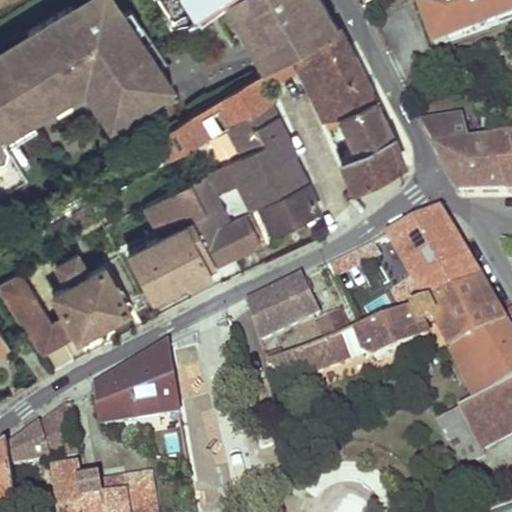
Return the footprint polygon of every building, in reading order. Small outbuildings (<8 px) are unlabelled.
[(221,0),(158,0),(155,3),(171,26),(199,15),(221,0)] [(334,26),(338,23),(323,0),(317,0),(313,3),(311,0),(228,0),(236,13),(230,18),(237,30),(231,34),(240,48),(255,39),(270,66),(281,59),(334,26)] [(436,46),(511,18),(511,0),(430,0),(421,4),(427,22),(436,46)] [(27,176),(8,145),(2,149),(0,146),(0,135),(10,130),(7,123),(12,119),(17,125),(69,94),(68,91),(87,79),(97,96),(153,62),(122,12),(105,22),(103,18),(97,9),(80,19),(72,5),(26,32),(33,43),(0,62),(0,190),(1,191),(27,176)] [(120,9),(103,18),(105,22),(122,12),(120,9)] [(166,21),(158,27),(162,32),(170,26),(166,21)] [(347,42),(338,23),(334,26),(281,59),(287,70),(295,65),(307,90),(322,82),(318,73),(352,53),(347,42)] [(0,48),(0,62),(33,43),(26,32),(0,48)] [(511,40),(502,45),(505,56),(508,64),(511,62),(511,40)] [(505,56),(502,45),(493,48),(497,59),(505,56)] [(322,121),(375,99),(360,69),(352,53),(318,73),(322,82),(324,81),(328,89),(324,91),(332,106),(318,112),(322,121)] [(287,70),(281,59),(270,66),(261,71),(266,82),(287,70)] [(119,131),(176,98),(153,62),(97,96),(119,131)] [(150,140),(163,162),(227,125),(267,102),(259,89),(266,85),(264,83),(266,82),(261,71),(223,94),(150,140)] [(322,82),(307,90),(318,112),(332,106),(324,91),(328,89),(324,81),(322,82)] [(274,98),(266,85),(259,89),(267,102),(272,99),(274,98)] [(267,102),(227,125),(242,151),(279,132),(271,117),(280,112),(272,99),(267,102)] [(343,123),(355,150),(391,131),(383,114),(375,99),(322,121),(326,129),(343,123)] [(280,112),(271,117),(279,132),(286,128),(280,112)] [(242,151),(208,169),(218,191),(237,183),(297,155),(286,128),(279,132),(242,151)] [(460,197),(510,195),(498,142),(465,147),(459,130),(428,134),(446,168),(460,197)] [(340,157),(352,190),(404,164),(398,148),(391,131),(355,150),(340,157)] [(140,146),(154,168),(163,162),(150,140),(140,146)] [(511,140),(498,142),(510,195),(511,194),(511,140)] [(297,155),(237,183),(249,210),(258,206),(305,181),(308,180),(297,155)] [(127,251),(135,267),(219,226),(226,222),(202,173),(145,204),(160,234),(127,251)] [(258,206),(272,234),(319,210),(305,181),(258,206)] [(219,226),(233,253),(244,248),(260,240),(245,212),(226,222),(219,226)] [(390,238),(430,307),(483,283),(475,268),(442,214),(390,238)] [(135,267),(150,295),(186,277),(209,265),(233,253),(219,226),(135,267)] [(337,281),(376,261),(368,248),(330,268),(337,281)] [(106,319),(127,308),(103,264),(52,292),(64,312),(77,336),(94,326),(90,320),(103,313),(106,319)] [(209,265),(186,277),(189,284),(212,272),(209,265)] [(0,282),(0,292),(43,354),(64,342),(51,319),(22,271),(0,282)] [(261,342),(321,313),(304,278),(289,286),(248,305),(261,342)] [(437,320),(453,353),(509,326),(483,283),(430,307),(416,311),(424,326),(437,320)] [(357,333),(365,355),(378,359),(399,352),(398,350),(427,340),(429,336),(424,326),(416,311),(357,333)] [(64,312),(51,319),(64,342),(77,336),(64,312)] [(103,313),(90,320),(94,326),(106,319),(103,313)] [(319,323),(327,344),(344,338),(353,334),(343,313),(319,323)] [(453,353),(464,374),(511,354),(511,331),(509,326),(453,353)] [(0,346),(8,341),(0,329),(0,346)] [(311,350),(319,372),(352,361),(344,338),(327,344),(311,350)] [(104,428),(180,415),(168,349),(135,368),(97,391),(104,428)] [(311,350),(296,355),(301,369),(319,372),(311,350)] [(272,364),(285,359),(282,352),(266,358),(272,364)] [(511,354),(464,374),(478,403),(511,384),(511,354)] [(301,369),(296,355),(285,359),(272,364),(275,371),(287,375),(301,369)] [(511,384),(478,403),(461,411),(481,451),(483,451),(511,435),(511,384)] [(50,458),(79,454),(70,407),(46,422),(24,438),(11,448),(14,465),(50,458)] [(461,411),(438,423),(447,449),(438,454),(449,474),(485,455),(483,451),(481,451),(461,411)] [(0,511),(15,511),(20,509),(14,465),(11,448),(0,457),(0,511)] [(53,471),(58,511),(156,511),(151,475),(84,485),(81,467),(53,471)]
